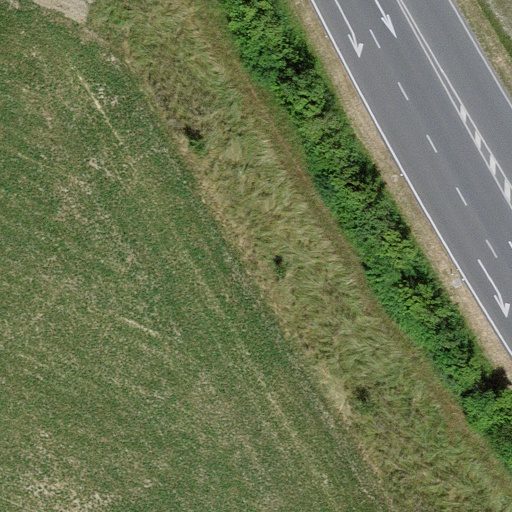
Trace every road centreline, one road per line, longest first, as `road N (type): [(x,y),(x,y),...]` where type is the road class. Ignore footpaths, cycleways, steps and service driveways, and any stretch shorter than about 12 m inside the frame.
road 1 (primary): [(436,85),(511,231)]
road 2 (primary): [(511,186),(436,85)]
